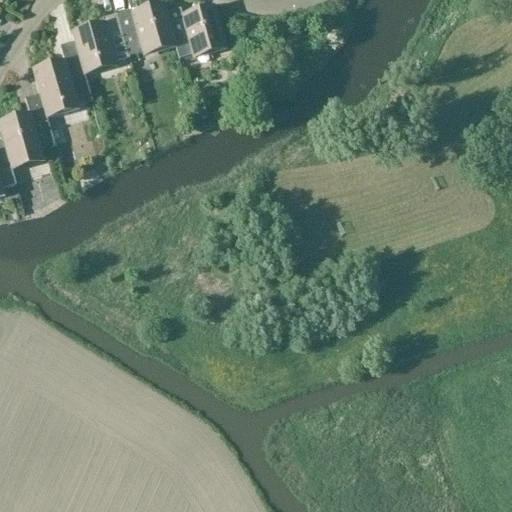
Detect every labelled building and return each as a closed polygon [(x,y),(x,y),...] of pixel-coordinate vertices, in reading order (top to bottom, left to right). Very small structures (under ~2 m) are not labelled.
[(67,0),(53,3),(57,24),(72,21),(67,0)] [(128,60),(174,47),(175,47),(166,16),(167,16),(165,8),(132,17),(131,13),(117,17),(128,60)] [(180,12),(167,16),(166,16),(175,47),(174,47),(179,62),(225,49),(214,10),(182,19),(180,12)] [(129,62),(128,60),(117,17),(102,22),(103,28),(71,37),(74,45),(82,75),(83,75),(129,62)] [(32,74),(39,98),(40,98),(45,118),(91,105),(83,75),(82,75),(74,45),(60,49),(65,65),(32,74)] [(0,126),(0,135),(2,144),(3,144),(10,171),(11,171),(43,162),(40,152),(55,148),(45,118),(40,98),(39,98),(25,102),(29,118),(0,126)] [(3,144),(2,144),(0,145),(0,196),(3,196),(2,192),(16,189),(11,171),(10,171),(3,144)]
